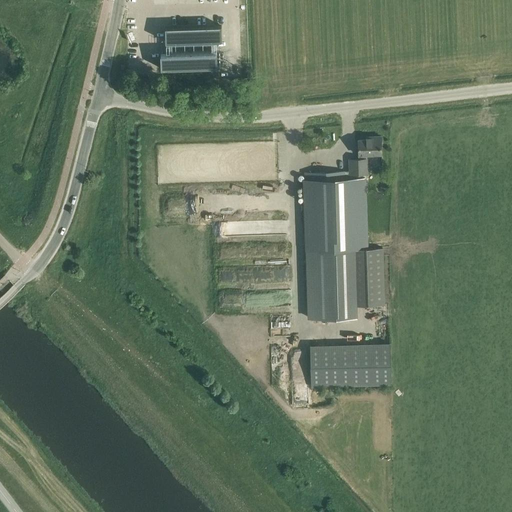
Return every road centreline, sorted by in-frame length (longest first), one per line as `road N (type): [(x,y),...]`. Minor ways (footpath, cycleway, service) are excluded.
road 1 (unclassified): [(99,96),(233,119),(511,87)]
road 2 (unclassified): [(32,272),(65,227),(99,96)]
